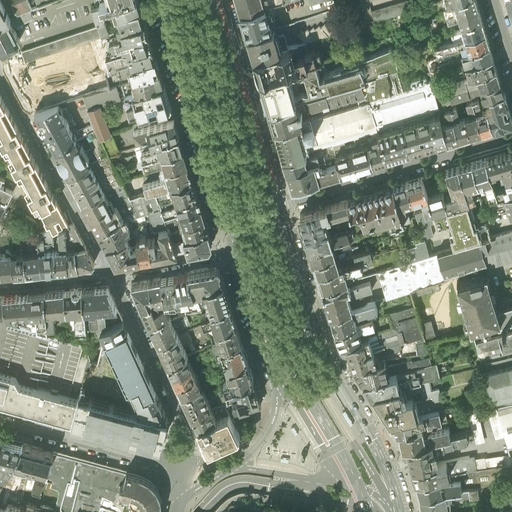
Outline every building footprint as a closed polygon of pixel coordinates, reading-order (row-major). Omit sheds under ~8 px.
[(0,0),(0,21),(8,18),(17,13),(12,0),(0,0)] [(32,6),(28,0),(12,0),(17,13),(29,8),(32,6)] [(141,7),(138,0),(114,0),(97,5),(92,6),(97,21),(104,19),(101,11),(113,8),(115,15),(141,7)] [(264,6),(270,4),(283,0),(236,0),(237,1),(240,13),(264,6)] [(411,0),(402,0),(371,9),(374,20),(414,8),(411,0)] [(476,0),(455,0),(455,11),(478,4),(476,0)] [(273,13),(272,13),(270,4),(264,6),(240,13),(243,22),(246,31),(247,35),(272,27),(270,21),(275,20),(273,13)] [(481,17),(478,4),(455,11),(447,14),(449,21),(460,17),(462,24),(481,17)] [(141,7),(115,15),(119,28),(122,28),(145,21),(141,7)] [(8,18),(13,26),(33,16),(29,8),(17,13),(8,18)] [(113,8),(101,11),(104,19),(115,15),(113,8)] [(341,16),(298,29),(302,42),(351,27),(341,16)] [(485,30),(481,17),(462,24),(463,30),(452,33),(454,39),(485,30)] [(13,26),(8,18),(0,21),(0,44),(3,50),(18,42),(19,38),(13,26)] [(109,32),(104,19),(97,21),(98,24),(102,34),(109,32)] [(152,43),(145,21),(122,28),(124,34),(109,39),(110,41),(107,42),(109,48),(111,47),(112,48),(127,44),(128,50),(152,43)] [(102,36),(102,34),(98,24),(21,50),(25,62),(32,60),(47,54),(80,43),(95,38),(102,36)] [(272,27),(247,35),(250,46),(253,57),(288,46),(284,33),(276,35),(273,27),(272,27)] [(454,39),(436,44),(440,58),(463,51),(489,42),(485,30),(454,39)] [(95,38),(80,43),(83,53),(98,48),(95,38)] [(288,46),(253,57),(258,74),(259,76),(315,60),(322,58),(320,48),(303,48),(302,42),(288,46)] [(463,51),(467,63),(492,54),(489,42),(463,51)] [(83,53),(80,43),(47,54),(51,64),(80,53),(81,55),(83,53)] [(156,56),(152,43),(128,50),(106,56),(107,59),(109,70),(117,68),(115,63),(116,61),(118,61),(131,57),(133,63),(156,56)] [(398,69),(392,48),(319,76),(315,60),(259,76),(264,92),(268,107),(361,80),(398,69)] [(416,63),(413,53),(406,55),(409,65),(416,63)] [(47,54),(32,60),(36,70),(51,64),(47,54)] [(492,54),(467,63),(470,74),(480,72),(496,66),(492,54)] [(164,83),(160,69),(156,56),(133,63),(117,68),(121,82),(110,85),(94,90),(84,94),(86,100),(88,106),(99,102),(124,95),(164,83)] [(106,71),(109,70),(107,59),(87,65),(89,71),(94,90),(110,85),(106,71)] [(36,70),(32,60),(25,62),(11,67),(17,77),(36,70)] [(450,90),(451,94),(499,78),(496,66),(480,72),(481,77),(448,86),(450,90)] [(109,70),(106,71),(110,85),(121,82),(117,68),(109,70)] [(81,83),(84,94),(94,90),(89,71),(79,75),(81,83)] [(483,90),(486,96),(503,90),(499,78),(451,94),(453,100),(483,90)] [(361,80),(268,107),(273,124),(274,128),(297,121),(301,120),(299,112),(312,108),(311,106),(323,103),(323,105),(364,93),(361,80)] [(323,127),(278,141),(283,156),(283,159),(307,151),(302,138),(307,139),(318,135),(318,137),(348,128),(349,132),(437,106),(430,81),(368,99),(372,112),(323,127)] [(58,103),(84,94),(81,83),(55,93),(58,103)] [(164,83),(124,95),(130,113),(138,111),(140,115),(171,106),(164,83)] [(443,121),(448,140),(456,137),(459,136),(456,122),(451,109),(455,106),(453,100),(451,94),(450,90),(440,94),(447,119),(443,121)] [(503,90),(486,96),(489,108),(493,126),(511,120),(503,90)] [(4,102),(0,94),(0,141),(6,153),(9,152),(11,156),(9,157),(20,178),(22,177),(28,187),(25,188),(36,209),(39,207),(45,219),(44,220),(44,221),(51,233),(52,232),(58,229),(64,226),(70,223),(65,216),(63,211),(63,212),(50,188),(34,158),(21,134),(4,102)] [(479,98),(473,99),(481,130),(493,126),(489,108),(483,111),(479,98)] [(464,111),(470,133),(478,131),(481,130),(473,99),(463,102),(464,111)] [(90,112),(94,121),(97,127),(100,134),(111,130),(99,102),(88,106),(90,112)] [(39,109),(35,111),(37,116),(55,150),(76,138),(73,132),(61,109),(59,106),(58,103),(39,109)] [(77,130),(65,108),(61,109),(73,132),(77,130)] [(428,115),(436,143),(438,143),(444,141),(448,140),(443,121),(440,111),(428,115)] [(456,122),(459,136),(461,136),(468,134),(470,133),(464,111),(459,113),(456,122)] [(404,122),(411,151),(436,143),(428,115),(404,122)] [(174,117),(135,129),(137,137),(139,145),(179,133),(174,117)] [(297,121),(274,128),(278,141),(323,127),(320,119),(300,126),(297,121)] [(73,132),(76,138),(86,133),(95,128),(97,127),(94,121),(77,130),(73,132)] [(404,122),(392,126),(398,155),(411,151),(404,122)] [(392,126),(379,130),(380,134),(386,159),(398,155),(392,126)] [(95,128),(86,133),(99,158),(109,153),(95,128)] [(119,150),(111,130),(100,134),(109,153),(119,150)] [(343,139),(332,142),(335,155),(340,173),(374,162),(369,142),(365,132),(353,135),(355,142),(345,146),(343,139)] [(137,160),(183,147),(179,133),(139,145),(135,146),(137,152),(112,159),(115,166),(137,160)] [(369,142),(374,162),(386,159),(380,134),(373,136),(375,140),(369,142)] [(79,143),(76,138),(55,150),(68,174),(89,163),(86,157),(89,156),(82,142),(79,143)] [(119,150),(109,153),(112,159),(137,152),(135,146),(119,150)] [(187,160),(183,147),(137,160),(139,168),(160,161),(160,160),(160,159),(163,158),(165,166),(187,160)] [(511,147),(485,156),(490,173),(502,169),(505,177),(511,174),(511,147)] [(307,151),(283,159),(286,167),(287,170),(328,157),(327,154),(324,155),(323,151),(314,154),(313,150),(307,151)] [(99,158),(89,163),(104,191),(122,181),(115,166),(112,159),(109,153),(99,158)] [(328,157),(287,170),(287,172),(292,187),(340,173),(335,155),(328,157)] [(485,156),(472,160),(478,181),(478,182),(485,180),(489,191),(495,189),(494,187),(490,173),(485,156)] [(192,178),(187,160),(165,166),(164,167),(168,179),(165,180),(165,178),(163,177),(147,183),(144,183),(146,191),(155,188),(155,189),(192,178)] [(472,160),(458,164),(469,199),(476,197),(471,183),(478,181),(472,160)] [(68,174),(83,202),(104,191),(89,163),(68,174)] [(458,164),(445,168),(452,192),(444,195),(447,206),(453,205),(469,199),(458,164)] [(426,174),(406,180),(413,203),(422,201),(426,213),(447,206),(444,195),(443,189),(431,192),(426,174)] [(511,174),(505,177),(506,184),(494,187),(495,189),(496,195),(511,189),(511,174)] [(0,264),(0,217),(13,191),(0,185),(4,177),(0,175),(0,273),(1,274),(0,264)] [(155,189),(158,198),(160,203),(163,202),(161,195),(172,192),(174,191),(176,198),(196,192),(192,178),(155,189)] [(393,185),(403,218),(410,217),(407,205),(413,203),(406,180),(393,185)] [(104,191),(111,204),(114,202),(116,205),(123,217),(131,212),(134,217),(148,212),(149,212),(145,202),(142,192),(130,197),(122,181),(104,191)] [(393,185),(347,197),(350,208),(350,209),(359,207),(363,220),(389,212),(392,221),(403,218),(393,185)] [(146,191),(142,192),(145,202),(151,200),(158,198),(155,189),(155,188),(146,191)] [(511,189),(496,195),(489,197),(491,204),(506,200),(508,210),(511,208),(511,189)] [(104,191),(83,202),(98,230),(123,217),(116,205),(114,202),(111,204),(104,191)] [(177,203),(162,207),(164,215),(200,204),(196,192),(176,198),(177,203)] [(469,199),(453,205),(464,245),(491,237),(480,196),(476,197),(469,199)] [(347,197),(299,211),(306,235),(328,229),(325,215),(350,208),(347,197)] [(151,200),(155,210),(162,207),(177,203),(176,198),(163,202),(160,203),(158,198),(151,200)] [(164,215),(167,221),(177,219),(178,223),(183,222),(203,216),(200,204),(164,215)] [(447,206),(426,213),(416,215),(423,239),(409,244),(413,260),(464,245),(453,205),(447,206)] [(159,229),(168,226),(167,221),(164,215),(162,207),(155,210),(149,212),(148,212),(153,227),(151,228),(152,231),(159,229)] [(170,231),(173,239),(207,228),(203,216),(183,222),(184,227),(170,231)] [(123,217),(98,230),(106,245),(127,238),(124,233),(130,230),(123,217)] [(51,233),(44,221),(38,224),(37,226),(42,235),(38,237),(39,250),(41,270),(56,268),(54,248),(52,232),(51,233)] [(73,241),(75,247),(78,266),(92,265),(94,261),(73,221),(70,223),(64,226),(65,237),(69,236),(73,241)] [(66,248),(65,237),(64,226),(58,229),(60,247),(54,248),(56,268),(68,267),(66,248)] [(149,236),(153,256),(165,253),(177,251),(173,239),(170,231),(168,226),(159,229),(163,240),(156,241),(155,235),(149,236)] [(173,239),(177,251),(209,245),(211,242),(207,228),(173,239)] [(328,229),(306,235),(309,247),(349,235),(347,229),(330,234),(328,229)] [(413,260),(379,270),(388,299),(411,292),(437,284),(448,281),(445,273),(481,262),(483,267),(511,258),(511,230),(491,237),(464,245),(413,260)] [(136,236),(137,245),(140,258),(147,257),(153,256),(149,236),(148,233),(136,236)] [(349,235),(309,247),(314,260),(337,253),(334,245),(339,244),(339,246),(351,242),(349,235)] [(127,238),(106,245),(116,263),(127,261),(140,258),(137,245),(131,248),(127,238)] [(15,272),(12,251),(6,247),(6,252),(0,252),(0,264),(1,274),(15,272)] [(68,267),(78,266),(75,247),(66,248),(68,267)] [(337,253),(314,260),(318,272),(359,259),(371,255),(368,247),(338,258),(337,253)] [(12,251),(15,272),(27,271),(25,251),(16,252),(16,250),(12,250),(12,251)] [(41,270),(39,250),(25,251),(27,271),(41,270)] [(359,259),(318,272),(323,287),(345,280),(356,277),(353,269),(361,266),(359,259)] [(215,267),(187,272),(194,293),(195,293),(204,290),(205,290),(204,287),(223,281),(220,270),(215,267)] [(487,270),(455,280),(471,334),(475,333),(482,358),(511,349),(511,304),(498,308),(489,275),(487,270)] [(187,272),(174,275),(178,295),(181,295),(182,299),(188,298),(196,296),(195,293),(194,293),(187,272)] [(161,277),(165,299),(178,296),(178,295),(174,275),(161,277)] [(161,277),(149,280),(153,300),(153,301),(154,301),(165,299),(161,277)] [(149,280),(131,283),(141,306),(153,300),(149,280)] [(345,280),(323,287),(331,315),(350,308),(346,297),(358,292),(370,288),(368,282),(347,289),(345,280)] [(205,290),(204,290),(208,303),(206,304),(206,305),(200,307),(202,312),(230,303),(223,281),(204,287),(205,290)] [(108,285),(95,287),(97,309),(98,325),(99,330),(101,329),(107,327),(105,311),(104,310),(103,308),(117,307),(108,285)] [(95,287),(82,288),(84,310),(85,310),(86,326),(91,325),(98,325),(97,309),(95,287)] [(82,288),(64,290),(66,310),(78,309),(80,310),(80,313),(78,313),(75,317),(77,331),(87,330),(86,326),(85,310),(84,310),(82,288)] [(64,290),(44,292),(46,312),(48,329),(55,328),(54,316),(52,315),(51,312),(61,311),(66,310),(64,290)] [(44,292),(29,293),(31,313),(35,313),(46,312),(44,292)] [(346,297),(350,308),(362,305),(358,292),(346,297)] [(29,293),(16,294),(19,314),(31,313),(29,293)] [(6,316),(19,314),(16,294),(3,295),(5,310),(6,316)] [(196,296),(188,298),(190,306),(200,305),(196,296)] [(153,300),(141,306),(149,322),(168,313),(169,313),(165,303),(154,307),(153,301),(153,300)] [(350,308),(331,315),(335,329),(359,321),(358,312),(365,311),(374,308),(373,302),(362,305),(350,308)] [(230,303),(202,312),(205,320),(213,318),(216,328),(235,322),(230,303)] [(394,327),(365,336),(373,353),(373,354),(400,349),(400,344),(423,336),(415,306),(389,313),(394,327)] [(117,307),(103,308),(104,310),(105,311),(107,327),(123,319),(117,307)] [(72,395),(78,397),(80,392),(86,369),(89,356),(87,344),(37,330),(32,329),(20,325),(7,322),(6,316),(5,310),(0,310),(0,369),(16,374),(20,380),(72,395)] [(66,310),(61,311),(61,313),(59,316),(60,323),(68,323),(66,310)] [(358,312),(359,321),(368,319),(365,311),(358,312)] [(19,314),(6,316),(7,322),(20,325),(20,322),(31,321),(32,329),(37,330),(35,313),(31,313),(19,314)] [(149,322),(154,332),(181,320),(179,315),(171,318),(168,313),(149,322)] [(186,314),(179,315),(181,320),(184,325),(190,322),(186,314)] [(359,321),(335,329),(340,344),(365,336),(363,328),(372,326),(370,318),(368,319),(359,321)] [(127,329),(123,319),(107,327),(101,329),(106,340),(127,329)] [(181,320),(154,332),(158,343),(178,334),(176,329),(184,325),(181,320)] [(436,338),(431,320),(421,323),(426,341),(436,338)] [(235,322),(216,328),(219,339),(212,341),(215,349),(241,341),(235,322)] [(137,408),(167,417),(127,329),(106,340),(108,345),(111,344),(127,378),(138,403),(137,408)] [(168,363),(187,355),(178,334),(158,343),(168,363)] [(365,336),(340,344),(341,349),(346,349),(352,367),(374,360),(373,354),(373,353),(365,336)] [(241,341),(215,349),(217,354),(218,357),(224,356),(227,366),(247,360),(241,341)] [(511,349),(482,358),(494,407),(511,402),(511,349)] [(173,374),(192,365),(187,355),(168,363),(173,374)] [(374,360),(352,367),(362,381),(431,363),(429,356),(392,363),(393,369),(386,370),(382,359),(374,360)] [(247,360),(227,366),(230,377),(224,379),(226,388),(253,380),(247,360)] [(192,365),(195,370),(202,367),(200,361),(192,365)] [(431,363),(362,381),(371,395),(425,379),(438,376),(434,362),(431,363)] [(177,384),(197,375),(195,370),(192,365),(173,374),(177,384)] [(86,369),(80,392),(137,408),(138,403),(127,378),(90,368),(86,369)] [(0,399),(67,418),(72,419),(78,397),(72,395),(20,380),(16,374),(0,369),(0,399)] [(182,394),(201,385),(197,375),(177,384),(182,394)] [(439,408),(448,406),(437,387),(427,390),(425,379),(371,395),(393,420),(439,408)] [(260,404),(253,380),(226,388),(228,395),(234,394),(235,399),(229,400),(228,405),(238,405),(248,402),(250,407),(260,404)] [(192,416),(212,408),(201,385),(182,394),(192,416)] [(167,417),(137,408),(80,392),(78,397),(72,419),(160,444),(167,417)] [(192,416),(208,451),(240,436),(236,427),(230,414),(224,402),(212,408),(192,416)] [(511,402),(494,407),(507,448),(511,446),(511,402)] [(439,408),(393,420),(396,430),(399,430),(419,425),(418,421),(427,418),(429,423),(442,420),(439,408)] [(237,411),(230,414),(236,427),(243,424),(237,411)] [(419,425),(399,430),(402,446),(408,444),(451,435),(449,426),(428,431),(430,437),(426,437),(423,424),(419,425)] [(451,435),(408,444),(412,467),(438,461),(435,443),(447,440),(449,445),(469,441),(467,432),(451,435)] [(23,443),(3,438),(0,444),(0,471),(7,475),(9,472),(13,463),(23,443)] [(53,452),(23,443),(13,463),(46,473),(53,452)] [(75,511),(79,496),(101,502),(103,497),(113,501),(121,492),(127,472),(80,459),(53,452),(46,473),(44,479),(50,481),(49,487),(58,490),(55,509),(54,511),(75,511)] [(508,453),(487,457),(488,467),(510,464),(508,453)] [(438,461),(412,467),(416,480),(443,474),(481,466),(479,457),(475,458),(474,454),(438,461)] [(44,479),(46,473),(13,463),(9,472),(16,474),(28,478),(26,487),(40,492),(44,479)] [(125,511),(160,511),(160,510),(161,508),(161,505),(161,502),(161,499),(160,495),(158,491),(157,488),(153,483),(149,480),(146,478),(144,477),(139,475),(127,472),(121,492),(113,501),(125,511)] [(443,474),(416,480),(420,494),(466,486),(465,478),(449,481),(449,484),(444,484),(443,474)] [(466,486),(420,494),(423,511),(450,511),(448,497),(455,496),(456,499),(471,498),(470,486),(466,486)] [(97,511),(101,502),(79,496),(75,511),(97,511)] [(97,511),(124,511),(125,511),(113,501),(103,497),(101,502),(97,511)]
